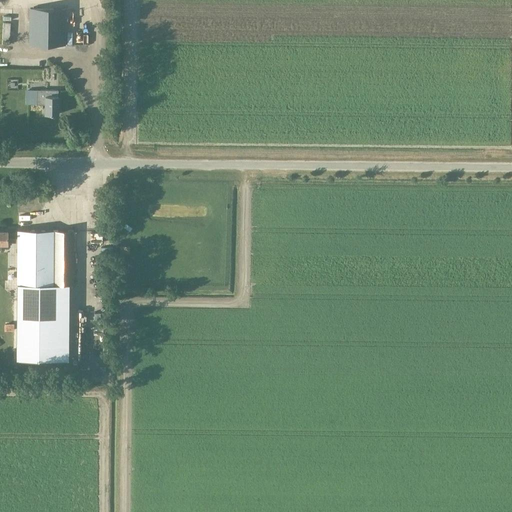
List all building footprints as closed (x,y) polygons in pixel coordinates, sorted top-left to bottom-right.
[(29,9),(29,44),(64,45),(65,9),(29,9)] [(58,90),(49,90),(36,90),(36,104),(44,104),(44,114),(57,114),(58,96),(57,96),(58,90)] [(52,283),(52,230),(17,230),(17,233),(7,233),(7,231),(0,230),(0,244),(7,244),(7,242),(17,242),(16,283),(52,283)] [(52,230),(52,283),(52,284),(72,284),(73,230),(52,230)] [(61,361),(61,284),(52,284),(52,283),(16,283),(17,361),(61,361)]
